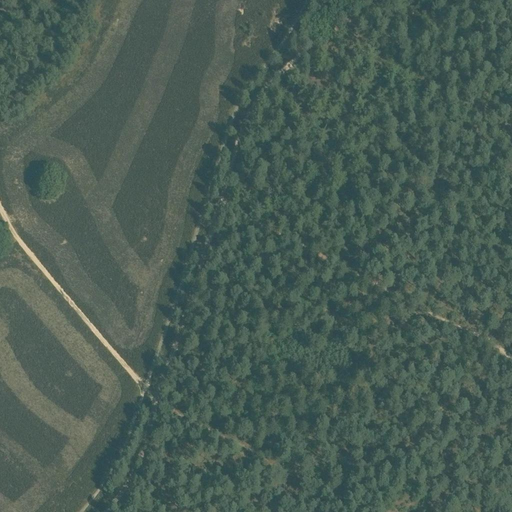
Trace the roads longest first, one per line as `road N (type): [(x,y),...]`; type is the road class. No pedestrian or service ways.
road 1 (track): [(218,190),(511,344)]
road 2 (track): [(218,190),(248,104),(326,0)]
road 3 (track): [(0,206),(52,282),(135,376)]
road 4 (track): [(155,391),(218,190)]
road 5 (track): [(294,511),(273,457),(155,391)]
road 6 (track): [(103,511),(130,470),(155,391)]
